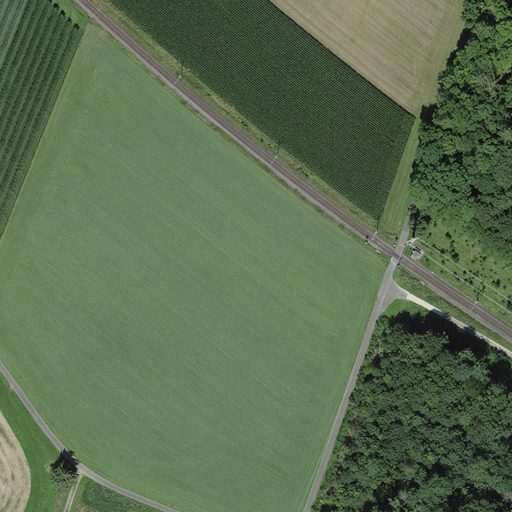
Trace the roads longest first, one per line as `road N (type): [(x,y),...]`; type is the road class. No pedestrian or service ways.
road 1 (track): [(487,0),(307,511)]
road 2 (track): [(171,511),(78,464),(0,363)]
road 3 (track): [(386,284),(511,354)]
